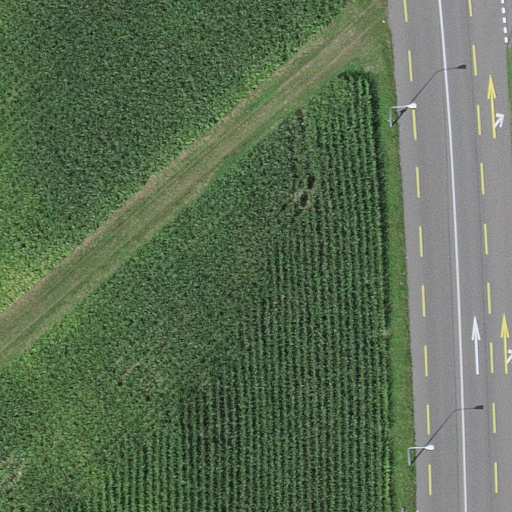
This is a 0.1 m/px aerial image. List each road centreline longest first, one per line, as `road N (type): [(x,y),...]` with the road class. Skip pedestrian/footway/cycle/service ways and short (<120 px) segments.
road 1 (track): [(0,341),(381,5),(397,0)]
road 2 (secondary): [(465,511),(441,0)]
